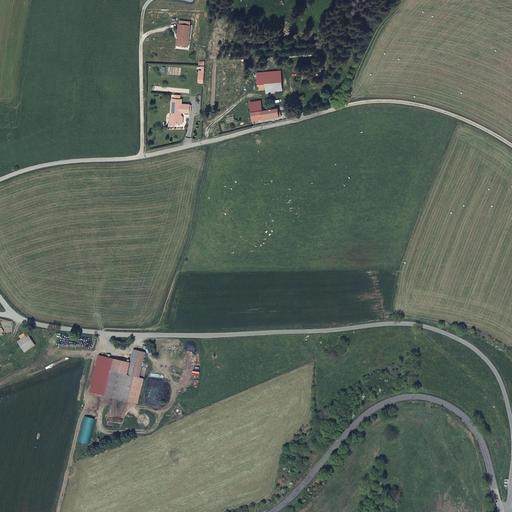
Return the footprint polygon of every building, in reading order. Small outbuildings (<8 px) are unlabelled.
[(190,21),(178,21),(178,33),(179,33),(180,33),(180,42),(189,42),(190,21)] [(256,72),(257,82),(264,82),(280,81),(280,70),(256,72)] [(280,89),(280,81),(264,82),(265,89),(265,92),(273,92),(273,90),(280,89)] [(177,121),(183,121),(184,114),(183,113),(184,110),(190,110),(190,102),(183,102),(183,97),(181,97),(181,93),(176,92),(175,96),(173,96),(173,113),(175,113),(175,121),(177,121)] [(276,107),(268,108),(262,109),(251,110),(252,120),(277,116),(276,107)] [(27,334),(16,341),(23,351),(33,345),(27,334)] [(99,356),(90,393),(110,398),(138,404),(143,379),(139,378),(145,353),(134,350),(130,363),(115,359),(99,356)] [(96,419),(85,417),(79,443),(90,445),(96,419)]
